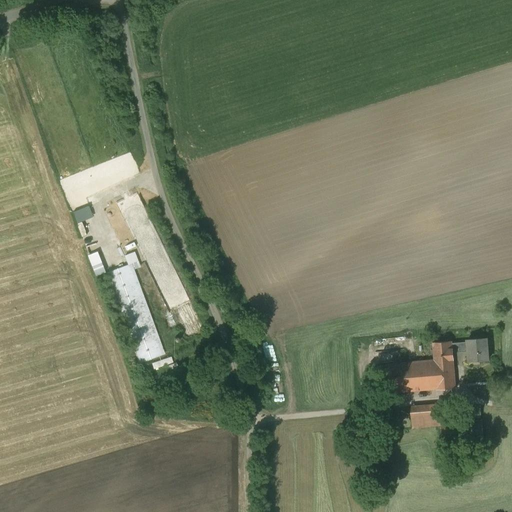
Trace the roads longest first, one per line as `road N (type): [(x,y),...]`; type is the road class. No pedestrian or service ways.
road 1 (unclassified): [(250,511),(243,395),(158,182),(119,0)]
road 2 (unknown): [(401,406),(477,402),(473,344),(404,346)]
